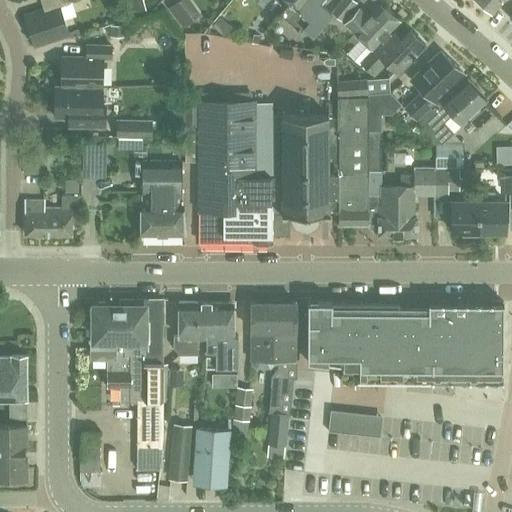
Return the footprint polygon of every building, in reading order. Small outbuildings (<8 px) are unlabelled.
[(35,46),(70,34),(61,6),(70,3),(69,1),(70,0),(41,0),(44,8),(24,14),(35,46)] [(145,10),(142,0),(127,0),(131,14),(145,10)] [(178,0),(168,8),(183,28),(198,16),(185,0),(178,0)] [(313,36),(333,13),(331,11),(322,3),(317,0),(290,0),(289,2),(280,13),(298,29),(302,24),(304,26),(303,27),(313,36)] [(331,11),(333,13),(342,21),(358,2),(355,0),(340,0),(333,8),(331,11)] [(480,0),(494,11),(503,0),(480,0)] [(362,63),(394,30),(392,29),(400,21),(381,2),(370,14),(360,4),(344,22),(361,37),(347,53),(359,64),(361,62),(362,63)] [(407,12),(401,6),(395,13),(401,19),(407,12)] [(232,27),(219,17),(212,25),(224,36),(232,27)] [(125,25),(111,25),(110,35),(125,35),(125,25)] [(394,30),(362,63),(375,76),(388,62),(398,72),(426,43),(410,28),(401,37),(394,30)] [(112,58),(112,45),(88,45),(88,57),(64,56),(63,86),(100,87),(101,58),(112,58)] [(311,51),(310,90),(335,90),(336,51),(311,51)] [(417,119),(436,101),(435,99),(462,73),(441,51),(413,78),(423,89),(405,106),(417,119)] [(369,93),(390,91),(389,78),(389,76),(367,78),(367,77),(337,80),(337,96),(369,93)] [(462,121),(486,99),(467,79),(443,101),(441,98),(419,119),(435,143),(435,167),(463,167),(464,141),(444,141),(454,132),(444,121),(454,112),(462,121)] [(100,87),(63,86),(57,86),(57,117),(71,117),(71,126),(103,126),(103,103),(100,103),(100,87)] [(369,93),(369,96),(369,113),(392,113),(402,103),(390,91),(369,93)] [(404,173),(403,186),(381,186),(381,130),(369,130),(369,113),(369,96),(369,93),(337,96),(337,130),(339,130),(339,176),(339,201),(338,224),(368,224),(368,225),(379,233),(416,233),(416,216),(414,216),(414,195),(432,195),(432,212),(436,212),(436,195),(435,195),(435,170),(435,168),(435,166),(414,166),(414,173),(404,173)] [(263,148),(263,145),(263,139),(263,101),(256,101),(256,97),(198,98),(198,94),(184,94),(184,98),(183,98),(183,119),(184,119),(184,125),(185,125),(200,125),(200,133),(200,160),(200,240),(272,240),(272,235),(272,212),(272,176),(272,148),(263,148)] [(183,119),(183,98),(169,98),(169,119),(183,119)] [(479,122),(486,133),(508,120),(501,109),(479,122)] [(286,213),(287,212),(287,230),(288,230),(295,239),(296,239),(296,240),(316,240),(325,229),(324,212),(330,212),(330,201),(339,201),(339,176),(330,176),(329,114),(328,114),(282,115),(280,115),(281,176),(272,176),(272,212),(282,212),(283,213),(284,213),(286,213)] [(152,138),(152,118),(117,118),(116,137),(152,138)] [(110,141),(85,140),(84,175),(109,176),(110,141)] [(182,159),(142,159),(141,202),(141,233),(183,233),(183,203),(182,203),(182,159)] [(511,208),(511,166),(496,167),(496,178),(504,178),(504,192),(509,192),(509,209),(511,208)] [(459,168),(435,168),(435,170),(435,195),(436,195),(448,195),(448,190),(459,190),(459,168)] [(66,178),(66,192),(79,192),(79,179),(66,178)] [(478,200),(478,231),(505,231),(505,200),(495,200),(495,191),(479,191),(479,200),(478,200)] [(25,199),(25,234),(72,233),(72,223),(79,223),(79,207),(79,194),(63,195),(62,207),(44,207),(44,199),(25,199)] [(478,231),(478,200),(452,200),(452,231),(478,231)] [(296,358),(296,300),(252,300),(252,358),(252,364),(256,367),(270,368),(274,364),(277,364),(277,368),(272,375),(268,412),(267,443),(269,443),(267,453),(284,455),(285,445),(286,445),(290,415),(293,377),(297,377),(297,358),(296,358)] [(165,323),(165,301),(120,302),(120,304),(108,304),(107,302),(99,302),(97,304),(94,304),(94,321),(90,322),(90,340),(91,340),(91,349),(113,349),(113,352),(107,352),(107,387),(120,387),(120,401),(137,401),(137,448),(163,448),(164,362),(162,362),(162,323),(165,323)] [(206,340),(207,301),(180,301),(179,335),(173,335),(173,346),(179,354),(198,354),(199,336),(206,336),(206,340)] [(237,366),(237,334),(234,334),(234,302),(207,301),(207,335),(206,340),(206,366),(237,366)] [(501,302),(306,301),(306,362),(342,366),(342,382),(501,382),(501,302)] [(8,356),(0,355),(0,397),(7,398),(7,418),(25,418),(25,354),(8,354),(8,356)] [(250,420),(253,388),(237,386),(234,418),(232,418),(231,428),(248,430),(249,420),(250,420)] [(338,407),(336,432),(390,437),(392,412),(338,407)] [(0,422),(0,442),(24,443),(26,443),(26,422),(0,422)] [(189,460),(192,424),(173,422),(170,458),(189,460)] [(226,478),(229,427),(197,425),(194,476),(226,478)] [(24,443),(0,442),(0,458),(24,459),(24,458),(24,443)] [(24,459),(0,458),(0,479),(27,479),(26,458),(24,458),(24,459)]
